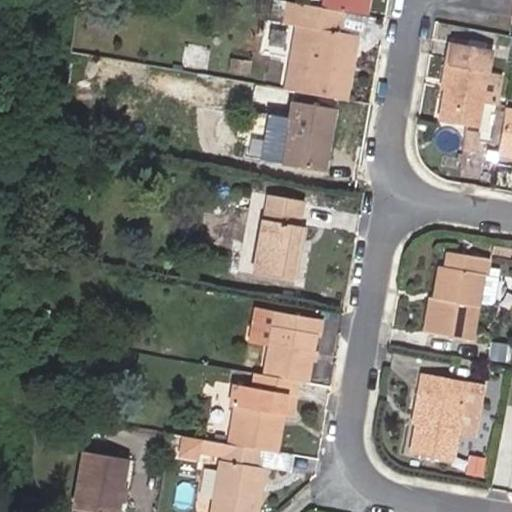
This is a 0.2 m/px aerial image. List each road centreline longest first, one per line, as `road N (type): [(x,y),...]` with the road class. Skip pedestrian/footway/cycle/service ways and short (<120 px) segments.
road 1 (residential): [(483,511),(391,496),(351,464),(349,425),(393,181)]
road 2 (residential): [(393,181),(388,140),(413,0)]
road 3 (residential): [(511,216),(422,200),(393,181)]
